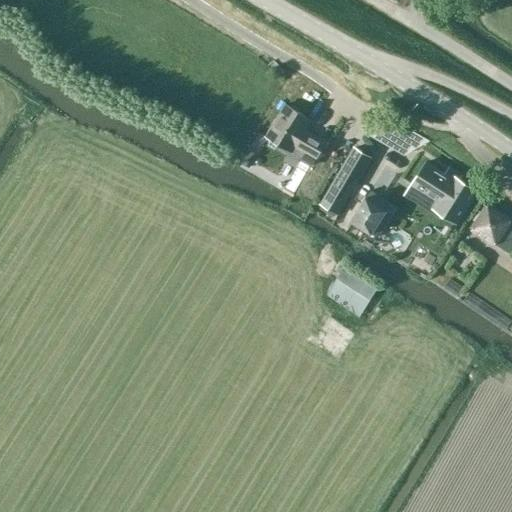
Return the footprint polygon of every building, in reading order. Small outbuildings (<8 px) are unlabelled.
[(311,120),(298,112),(285,104),(265,137),(291,152),(295,148),(303,153),(300,160),(312,166),(327,141),(306,129),(311,120)] [(339,214),(371,159),(353,148),(320,202),(339,214)] [(413,183),(407,192),(432,209),(434,206),(457,221),(458,221),(478,189),(455,174),(453,176),(428,160),(413,183)] [(277,168),(270,182),(289,191),(295,178),(277,168)] [(370,190),(351,221),(377,238),(396,207),(370,190)] [(510,225),(485,208),(469,232),(493,248),(510,225)] [(360,316),(378,287),(345,265),(326,294),(360,316)]
